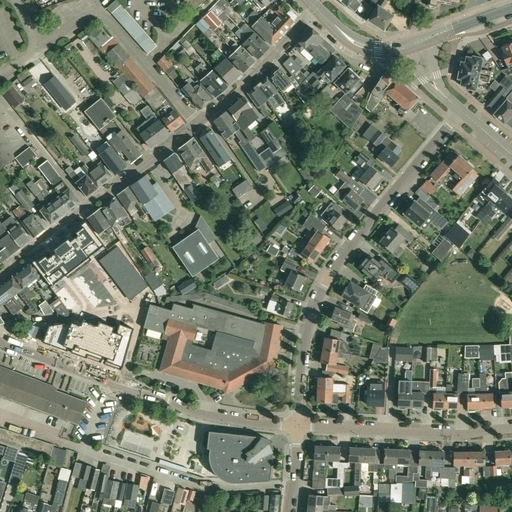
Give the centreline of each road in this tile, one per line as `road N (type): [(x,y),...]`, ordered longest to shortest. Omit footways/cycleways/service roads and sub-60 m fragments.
road 1 (residential): [(0,273),(239,91),(315,7)]
road 2 (residential): [(297,427),(315,298),(341,251),(461,112)]
road 3 (residential): [(297,427),(194,411),(0,341)]
road 4 (unknown): [(291,483),(196,487),(91,456),(82,446),(108,382)]
road 5 (residential): [(511,428),(457,434),(297,427)]
